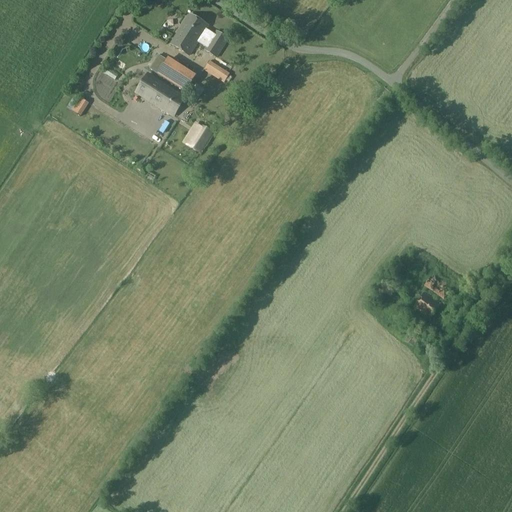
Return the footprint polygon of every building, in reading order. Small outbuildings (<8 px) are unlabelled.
[(189,57),(200,40),(208,45),(204,50),(217,58),(228,39),(208,27),(190,15),(170,45),(189,57)] [(158,55),(150,69),(150,70),(158,74),(167,61),(158,55)] [(210,61),(203,70),(224,83),(230,74),(210,61)] [(186,69),(175,87),(186,93),(197,76),(186,69)] [(147,74),(136,92),(174,116),(185,98),(147,74)] [(80,98),(72,111),(81,117),(89,104),(80,98)] [(201,127),(188,147),(200,154),(213,134),(201,127)] [(425,269),(413,260),(406,269),(419,278),(425,269)] [(450,291),(431,277),(424,286),(443,301),(450,291)] [(424,293),(413,307),(429,319),(440,305),(424,293)] [(385,312),(390,318),(396,313),(391,307),(385,312)] [(400,338),(413,346),(419,337),(406,330),(400,338)]
